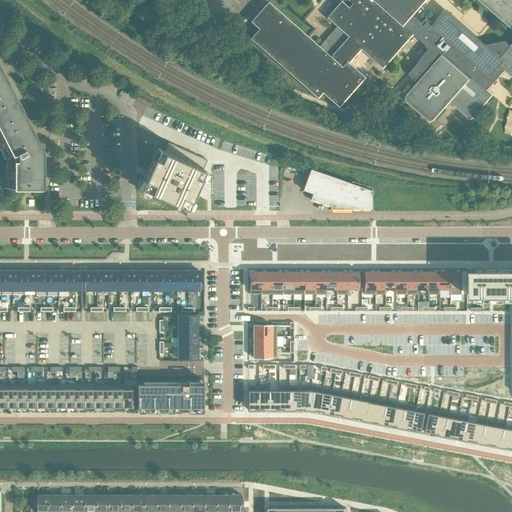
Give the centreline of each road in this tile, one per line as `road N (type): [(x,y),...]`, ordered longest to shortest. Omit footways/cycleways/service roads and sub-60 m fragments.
road 1 (residential): [(511,233),(222,233)]
road 2 (residential): [(222,233),(0,232)]
road 3 (residential): [(222,233),(228,413)]
